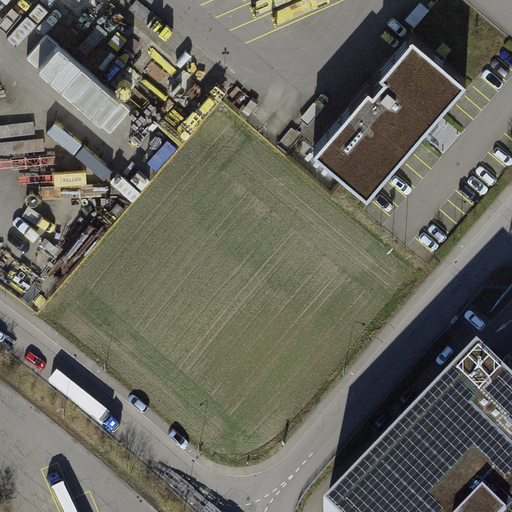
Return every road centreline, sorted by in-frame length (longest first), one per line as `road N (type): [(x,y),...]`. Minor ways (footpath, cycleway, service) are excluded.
road 1 (unclassified): [(511,219),(255,511)]
road 2 (unclassified): [(224,511),(0,319)]
